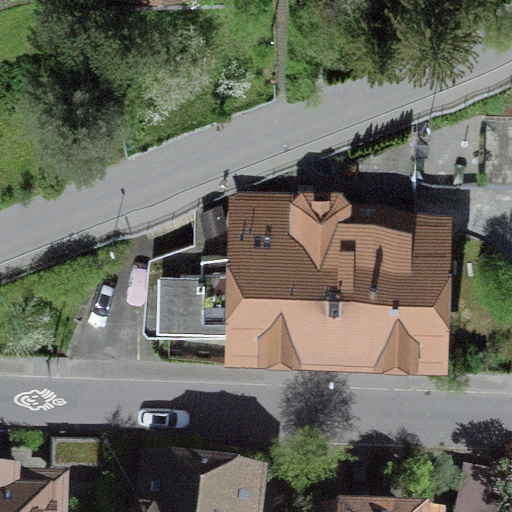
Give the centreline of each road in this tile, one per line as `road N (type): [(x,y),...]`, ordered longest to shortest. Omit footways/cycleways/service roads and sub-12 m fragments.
road 1 (residential): [(0,232),(415,79),(511,29)]
road 2 (tertiary): [(0,400),(511,420)]
